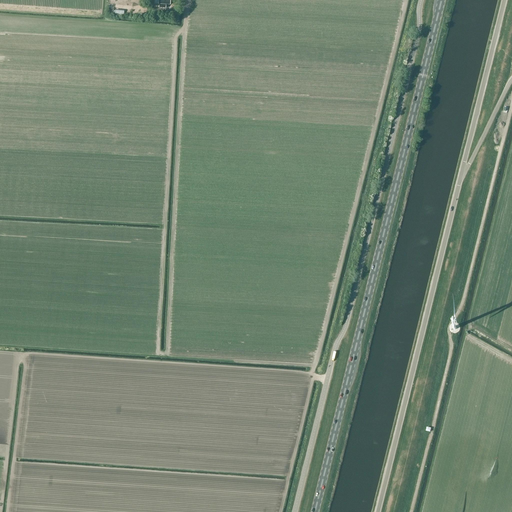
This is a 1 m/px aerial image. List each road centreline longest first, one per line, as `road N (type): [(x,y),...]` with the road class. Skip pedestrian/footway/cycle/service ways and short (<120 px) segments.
road 1 (unclassified): [(294,511),(421,0)]
road 2 (primary): [(315,511),(441,0)]
road 3 (track): [(8,511),(31,354),(282,370),(312,375),(308,394)]
road 4 (unclassified): [(378,511),(460,181)]
road 5 (unclassified): [(460,181),(505,0)]
road 6 (track): [(0,511),(17,362),(26,358)]
